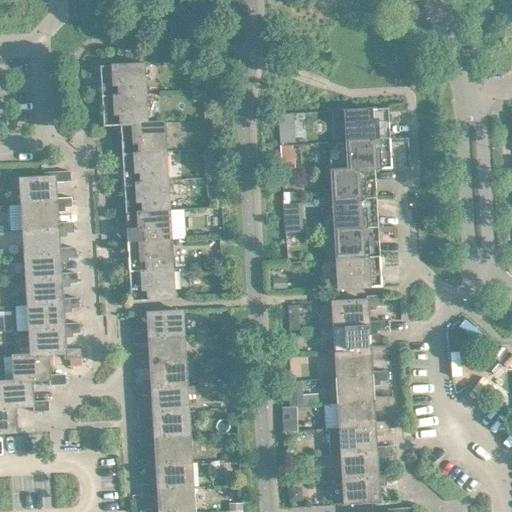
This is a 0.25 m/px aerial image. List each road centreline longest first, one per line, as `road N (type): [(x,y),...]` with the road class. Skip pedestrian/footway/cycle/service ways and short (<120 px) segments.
road 1 (residential): [(504,511),(501,461),(441,402),(437,327),(456,303)]
road 2 (residential): [(468,86),(472,259),(486,272)]
road 3 (residential): [(486,272),(492,252),(484,114),(468,86)]
road 4 (residential): [(407,177),(415,264),(456,303)]
road 5 (residential): [(0,140),(49,136),(42,49)]
